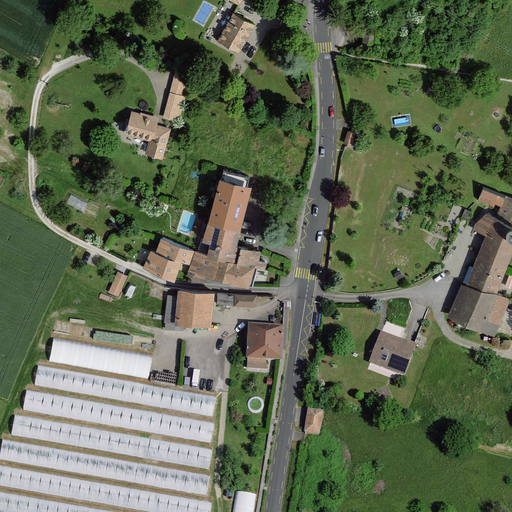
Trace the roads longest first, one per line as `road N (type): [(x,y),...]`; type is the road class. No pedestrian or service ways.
road 1 (tertiary): [(272,511),(326,168),(324,0)]
road 2 (track): [(133,267),(56,229),(37,206),(33,118),(49,74)]
